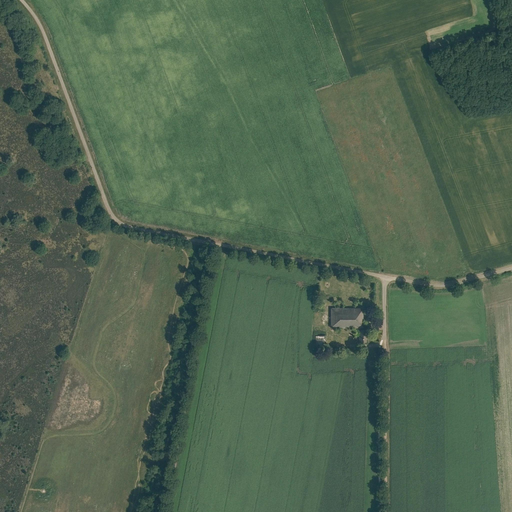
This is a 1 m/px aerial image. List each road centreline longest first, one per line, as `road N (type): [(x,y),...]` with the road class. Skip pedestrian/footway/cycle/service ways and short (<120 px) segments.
road 1 (unclassified): [(384,276),(113,218),(43,33),(20,0)]
road 2 (track): [(164,511),(216,243)]
road 3 (track): [(385,335),(386,511)]
road 4 (unclassified): [(384,276),(440,285),(511,267)]
